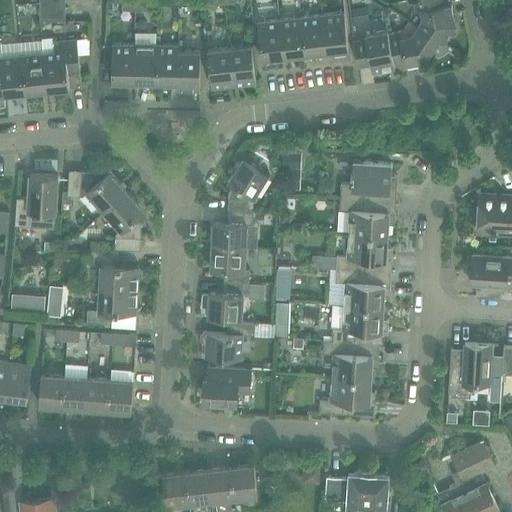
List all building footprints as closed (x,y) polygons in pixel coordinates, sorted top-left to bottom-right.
[(65,8),(65,0),(40,0),(40,8),(65,8)] [(421,19),(417,25),(444,43),(456,26),(452,3),(442,5),(440,0),(407,0),(412,0),(414,10),(420,9),(421,19)] [(123,1),(123,11),(136,11),(136,1),(123,1)] [(148,1),(136,1),(136,11),(148,11),(148,1)] [(65,8),(40,8),(40,21),(66,21),(65,8)] [(344,11),(321,14),(325,52),(349,49),(344,11)] [(321,14),(300,16),(305,54),(325,52),(321,14)] [(300,16),(279,19),(283,57),(305,54),(300,16)] [(283,57),(279,19),(258,21),(262,59),(283,57)] [(400,32),(387,34),(394,67),(395,67),(394,61),(404,58),(406,67),(420,64),(419,60),(427,58),(439,40),(417,25),(411,35),(401,37),(400,32)] [(387,34),(387,30),(364,34),(365,40),(354,42),(359,67),(371,65),(372,71),(394,67),(387,34)] [(42,41),(20,44),(26,92),(47,90),(43,52),(42,41)] [(78,43),(64,45),(64,50),(43,52),(47,90),(82,86),(78,43)] [(0,45),(0,52),(1,57),(5,94),(26,92),(20,44),(0,45)] [(112,81),(134,82),(135,44),(113,44),(112,81)] [(134,82),(156,82),(156,45),(135,44),(134,82)] [(156,82),(177,82),(178,51),(178,45),(156,45),(156,82)] [(252,46),(229,48),(233,85),(256,82),(252,46)] [(233,85),(229,48),(208,51),(212,87),(233,85)] [(178,51),(177,82),(177,88),(200,89),(200,52),(178,51)] [(229,193),(228,212),(254,213),(254,197),(258,191),(268,174),(242,158),(228,181),(234,184),(229,193)] [(341,183),(340,196),(396,200),(397,181),(391,181),(392,163),(354,161),(353,174),(351,174),(351,178),(352,179),(352,184),(341,183)] [(88,192),(105,211),(127,191),(109,171),(101,179),(94,171),(69,170),(68,191),(64,191),(62,214),(71,215),(72,196),(83,197),(88,192)] [(17,197),(15,217),(15,225),(55,227),(58,175),(30,174),(28,198),(17,197)] [(127,191),(105,211),(121,229),(115,234),(114,249),(140,250),(142,225),(135,218),(144,210),(127,191)] [(511,195),(510,195),(510,200),(506,199),(504,198),(481,197),(479,232),(511,233),(511,195)] [(351,210),(349,233),(388,236),(389,218),(395,219),(396,200),(340,196),(340,210),(351,210)] [(0,210),(0,220),(8,221),(9,212),(0,210)] [(213,222),(212,245),(246,247),(247,225),(253,226),(254,213),(228,212),(227,223),(213,222)] [(8,221),(0,220),(0,231),(7,232),(8,221)] [(337,255),(336,268),(392,272),(393,253),(387,253),(388,236),(349,233),(348,256),(337,255)] [(225,269),(224,281),(250,282),(250,269),(245,269),(246,247),(212,245),(211,268),(225,269)] [(476,295),(476,297),(511,298),(511,276),(511,264),(511,257),(474,255),(474,249),(473,249),(471,283),(482,284),(481,296),(476,295)] [(102,265),(101,288),(138,290),(139,267),(115,265),(116,253),(91,251),(91,264),(102,265)] [(346,282),(345,305),(384,308),(385,290),(391,290),(392,272),(336,268),(335,281),(346,282)] [(203,294),(203,306),(209,306),(208,315),(228,317),(243,317),(244,296),(249,296),(250,282),(224,281),(223,293),(209,292),(209,294),(203,294)] [(138,290),(101,288),(99,310),(88,309),(88,322),(112,323),(113,311),(137,312),(138,290)] [(332,327),(332,340),(387,344),(389,325),(383,325),(384,308),(345,305),(343,328),(332,327)] [(205,356),(225,357),(242,359),(244,334),(255,335),(256,322),(228,321),(227,333),(203,332),(202,346),(206,346),(205,356)] [(13,333),(23,334),(25,324),(14,322),(13,333)] [(55,340),(67,341),(68,330),(56,329),(55,340)] [(68,330),(67,341),(78,342),(79,330),(68,330)] [(103,344),(113,344),(114,333),(103,332),(103,344)] [(114,333),(113,344),(124,345),(125,334),(114,333)] [(334,353),(332,376),(371,379),(372,361),(378,362),(379,344),(324,339),(323,353),(334,353)] [(451,348),(448,396),(471,397),(471,383),(490,385),(501,385),(502,374),(503,358),(492,358),(493,345),(499,346),(499,345),(465,343),(464,354),(452,353),(453,348),(451,348)] [(503,358),(502,374),(511,374),(511,345),(504,345),(503,358)] [(10,362),(0,360),(0,397),(6,398),(10,362)] [(31,364),(10,362),(6,398),(18,399),(18,402),(27,403),(30,380),(31,364)] [(201,388),(201,399),(203,399),(203,401),(237,403),(238,392),(250,392),(251,368),(225,367),(216,366),(208,366),(208,378),(204,377),(203,388),(201,388)] [(39,405),(63,406),(65,376),(41,374),(39,405)] [(63,406),(86,408),(88,377),(65,376),(63,406)] [(371,379),(332,376),(331,399),(320,398),(319,412),(375,416),(376,396),(370,396),(371,379)] [(86,408),(109,409),(111,379),(88,377),(86,408)] [(111,379),(109,409),(132,411),(134,380),(111,379)] [(447,412),(447,422),(457,422),(458,412),(447,412)] [(494,465),(491,458),(483,440),(452,455),(459,470),(453,473),(457,483),(450,486),(455,497),(443,503),(447,511),(497,511),(501,511),(482,471),(494,465)] [(254,464),(231,467),(234,497),(258,494),(254,464)] [(231,467),(208,470),(212,500),(234,497),(231,467)] [(208,470),(185,472),(189,502),(212,500),(208,470)] [(346,501),(346,508),(345,511),(387,511),(388,504),(390,480),(389,480),(390,474),(377,473),(361,471),(361,472),(348,471),(348,477),(326,476),(325,499),(346,501)] [(189,502),(185,472),(162,475),(166,505),(189,502)] [(55,511),(53,498),(21,502),(22,511),(55,511)]
